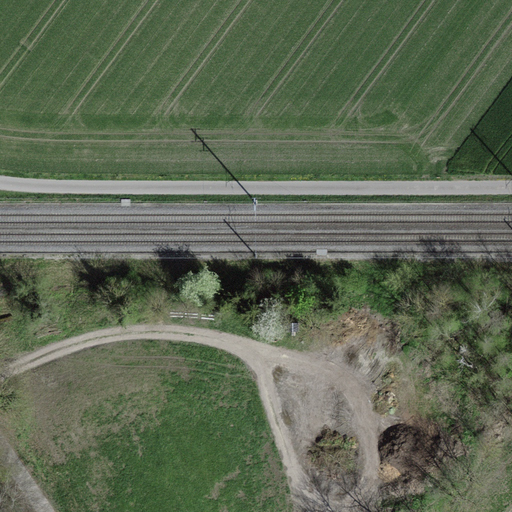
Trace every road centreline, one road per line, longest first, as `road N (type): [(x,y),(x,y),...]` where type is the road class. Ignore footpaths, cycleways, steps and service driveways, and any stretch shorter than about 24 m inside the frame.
road 1 (unclassified): [(511,176),(0,179)]
road 2 (track): [(375,473),(348,373),(296,359),(166,333),(92,339),(0,375)]
